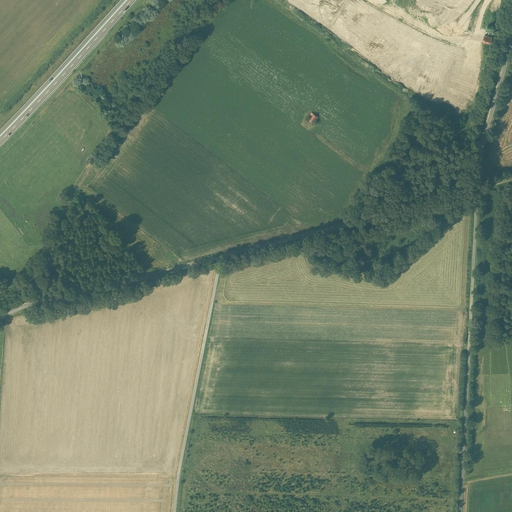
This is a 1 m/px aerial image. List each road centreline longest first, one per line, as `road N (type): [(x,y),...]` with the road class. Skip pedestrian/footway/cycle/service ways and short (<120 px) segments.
road 1 (track): [(511,179),(0,318)]
road 2 (unclassified): [(460,511),(477,189)]
road 3 (track): [(174,511),(220,256)]
road 4 (trunk): [(0,143),(134,0)]
road 5 (trunk): [(125,0),(0,133)]
road 6 (track): [(26,305),(88,170)]
road 7 (unclassified): [(511,48),(477,189)]
road 8 (track): [(349,224),(365,181),(361,170),(304,126)]
